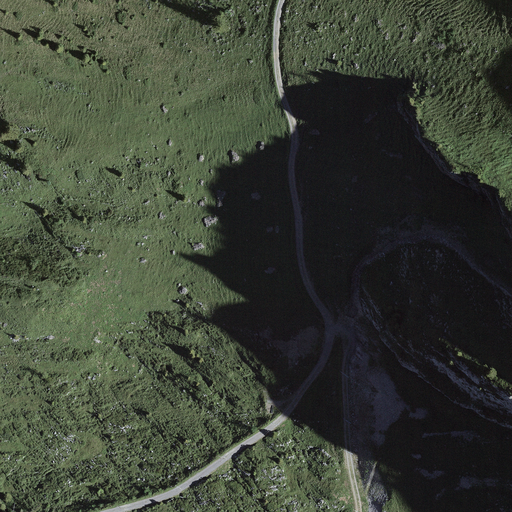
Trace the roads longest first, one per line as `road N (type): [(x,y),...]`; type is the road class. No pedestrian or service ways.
road 1 (track): [(281,0),(274,39),(293,130),(300,260),(329,319),(326,349),(275,423),(183,487),(110,511)]
road 2 (track): [(359,511),(348,441),(347,338),(330,327)]
